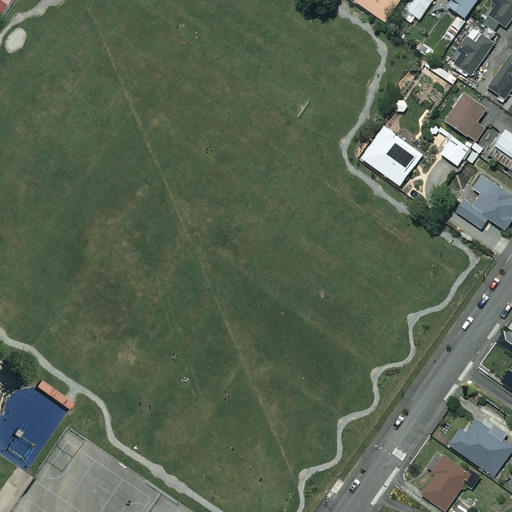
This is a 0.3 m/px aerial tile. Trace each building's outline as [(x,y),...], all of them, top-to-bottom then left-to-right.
[(398,3),(394,0),(358,0),(354,5),(382,26),(398,3)] [(428,0),(419,13),(456,40),(484,0),(428,0)] [(496,9),(484,26),(492,32),(498,23),(505,27),(511,16),(511,0),(495,0),(491,6),(496,9)] [(459,57),(451,69),(457,73),(459,70),(470,77),(492,44),(473,31),(457,55),(459,57)] [(511,57),(488,89),(498,97),(496,100),(501,103),(510,90),(511,90),(511,57)] [(456,80),(429,61),(425,66),(453,85),(456,80)] [(468,137),(475,142),(483,130),(475,124),(484,111),(464,97),(445,123),(467,139),(468,137)] [(421,156),(383,127),(359,158),(398,188),(421,156)] [(511,136),(505,131),(487,155),(511,173),(511,136)] [(470,148),(452,137),(440,155),(458,167),(470,148)] [(511,220),(511,197),(480,176),(472,190),(480,195),(472,207),(464,201),(455,213),(485,232),(491,223),(504,232),(511,220)] [(511,336),(504,331),(496,343),(511,354),(511,336)] [(511,366),(501,383),(511,391),(511,366)] [(490,431),(476,421),(470,430),(463,425),(449,446),(494,476),(511,449),(511,446),(502,440),(505,435),(493,427),(490,431)] [(471,489),(480,477),(473,472),(471,475),(439,452),(426,470),(435,476),(421,495),(444,511),(464,485),(471,489)]
